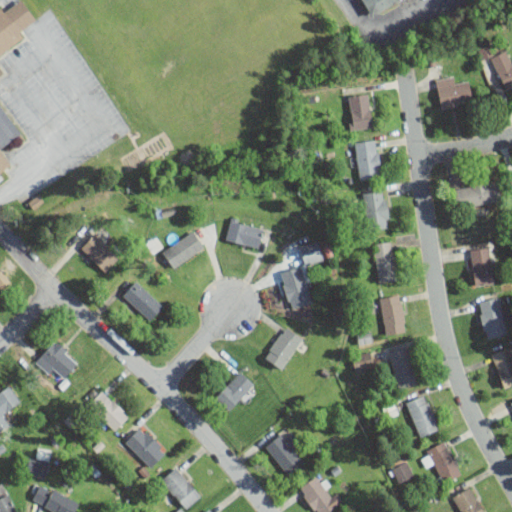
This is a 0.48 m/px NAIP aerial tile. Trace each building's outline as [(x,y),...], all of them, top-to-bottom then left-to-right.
[(35,20),(22,0),(19,0),(7,8),(20,29),(35,20)] [(397,0),(372,15),(363,0),(397,0)] [(0,104),(0,53),(23,38),(2,7),(0,8),(0,172),(11,165),(0,148),(0,147),(20,134),(0,104)] [(478,43),(481,59),(493,56),(489,41),(478,43)] [(511,59),(511,60),(507,50),(490,57),(504,90),(511,86),(511,59)] [(458,84),(457,75),(435,79),(441,108),(474,102),(470,82),(458,84)] [(346,95),(350,129),(373,127),(370,92),(346,95)] [(360,180),(383,177),(377,138),(354,141),(360,180)] [(497,178),(454,187),(458,208),(501,199),(497,178)] [(390,227),(386,189),(364,191),(367,229),(390,227)] [(265,226),(232,215),(225,238),(258,249),(265,226)] [(205,246),(194,229),(162,252),(174,268),(205,246)] [(120,257),(95,232),(80,247),(105,272),(120,257)] [(324,260),(318,239),(298,245),(305,266),(324,260)] [(373,242),(378,282),(398,280),(393,240),(373,242)] [(494,282),(488,246),(470,249),(475,285),(494,282)] [(290,308),(312,302),(302,265),(280,271),(290,308)] [(0,287),(1,288),(10,282),(0,268),(0,287)] [(122,294),(150,321),(164,305),(136,279),(122,294)] [(379,297),(386,334),(407,330),(400,293),(379,297)] [(507,335),(502,296),(479,299),(484,338),(507,335)] [(282,369),(304,338),(286,325),(264,356),(282,369)] [(35,360),(51,376),(58,369),(65,376),(80,361),(56,338),(35,360)] [(388,352),(399,388),(418,382),(406,346),(388,352)] [(504,388),(511,384),(511,353),(509,346),(491,353),(504,388)] [(352,354),(355,371),(374,367),(371,350),(352,354)] [(229,411),(255,384),(241,370),(215,396),(229,411)] [(0,430),(11,424),(5,412),(21,403),(11,385),(0,391),(0,430)] [(129,415),(103,389),(88,403),(114,430),(129,415)] [(419,436),(439,429),(426,393),(406,401),(419,436)] [(125,441),(151,467),(168,450),(142,424),(125,441)] [(265,446),(290,475),(306,461),(293,446),(299,441),(287,427),(265,446)] [(444,482),(462,474),(447,440),(420,452),(427,467),(436,463),(444,482)] [(43,457),(29,455),(26,473),(46,476),(51,450),(44,449),(43,457)] [(390,465),(399,483),(415,475),(406,457),(390,465)] [(160,479),(186,509),(202,495),(176,465),(160,479)] [(318,473),(299,487),(316,511),(327,511),(340,503),(318,473)] [(52,511),(74,511),(80,501),(40,482),(31,501),(52,511)] [(453,495),(462,511),(485,511),(470,486),(453,495)] [(0,511),(18,511),(10,493),(0,497),(0,511)]
